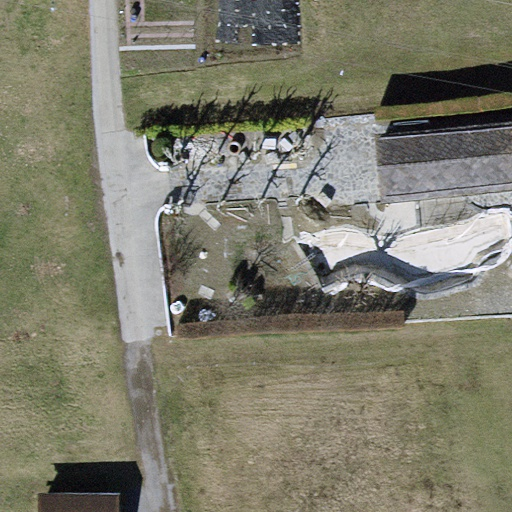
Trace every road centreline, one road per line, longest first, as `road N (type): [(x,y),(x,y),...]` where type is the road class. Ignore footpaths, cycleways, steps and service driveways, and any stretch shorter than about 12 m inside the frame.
road 1 (residential): [(136,343),(139,317),(103,82),(101,0)]
road 2 (track): [(164,511),(136,343)]
